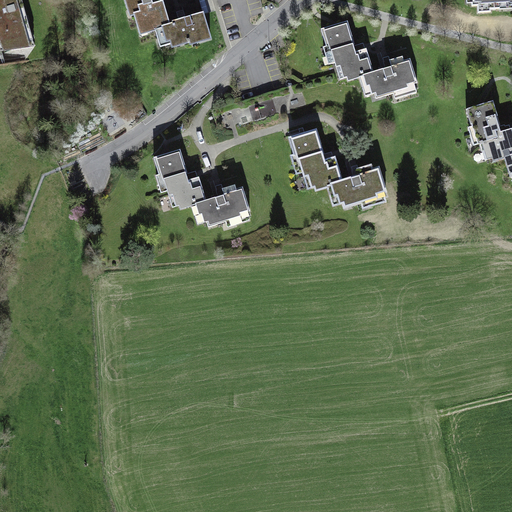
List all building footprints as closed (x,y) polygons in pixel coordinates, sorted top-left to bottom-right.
[(0,0),(0,43),(32,38),(21,0),(0,0)] [(164,35),(181,29),(172,2),(162,5),(160,0),(129,0),(131,3),(126,4),(129,14),(136,12),(145,41),(164,35)] [(511,0),(476,0),(476,15),(495,14),(504,4),(511,4),(511,0)] [(210,53),(224,48),(212,13),(191,20),(193,26),(181,29),(164,35),(171,54),(187,49),(188,53),(208,47),(210,53)] [(362,82),(379,77),(370,49),(360,52),(351,24),(323,33),(329,50),(324,52),(327,61),(334,59),(343,88),(362,82)] [(408,100),(422,96),(410,60),(389,67),(391,73),(379,77),(362,82),(369,101),(385,96),(386,100),(406,94),(408,100)] [(253,118),(277,113),(273,99),(250,104),(253,118)] [(506,162),(511,159),(511,128),(503,132),(494,104),(467,113),(472,130),(467,131),(470,141),(477,139),(487,168),(506,162)] [(333,190),(349,184),(340,156),(330,160),(321,132),(294,141),(299,158),(294,159),(297,169),(304,167),(314,196),(333,190)] [(197,208),(212,202),(203,175),(193,178),(185,150),(157,158),(162,176),(157,177),(160,187),(167,185),(178,215),(197,208)] [(379,208),(392,203),(381,168),(359,175),(361,181),(349,184),(333,190),(339,209),(355,203),(357,208),(377,201),(379,208)] [(242,226),(255,221),(244,186),(222,193),(224,198),(212,202),(197,208),(202,227),(219,221),(220,226),(240,219),(242,226)]
